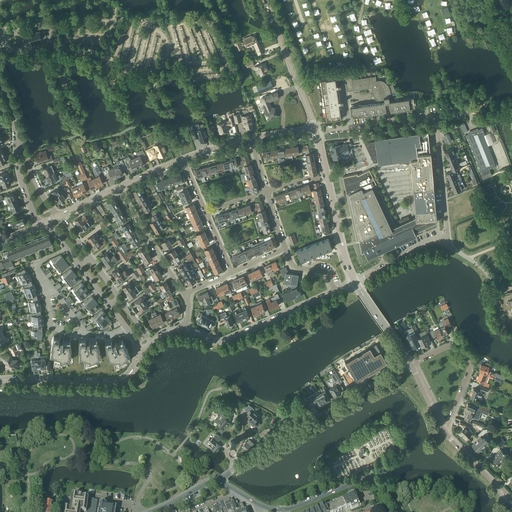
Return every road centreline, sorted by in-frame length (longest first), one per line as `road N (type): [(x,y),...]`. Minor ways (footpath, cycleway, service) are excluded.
road 1 (unclassified): [(219,483),(411,364)]
road 2 (residential): [(355,283),(446,236),(436,115)]
road 3 (residential): [(184,328),(220,343),(333,292)]
road 4 (residential): [(0,381),(119,381),(140,350)]
road 5 (residential): [(444,431),(467,358),(453,346),(411,364)]
road 6 (unclassified): [(314,129),(264,0)]
road 7 (tertiary): [(397,511),(369,478),(286,510)]
road 8 (residential): [(182,294),(118,187)]
road 9 (unclassified): [(314,129),(436,115)]
